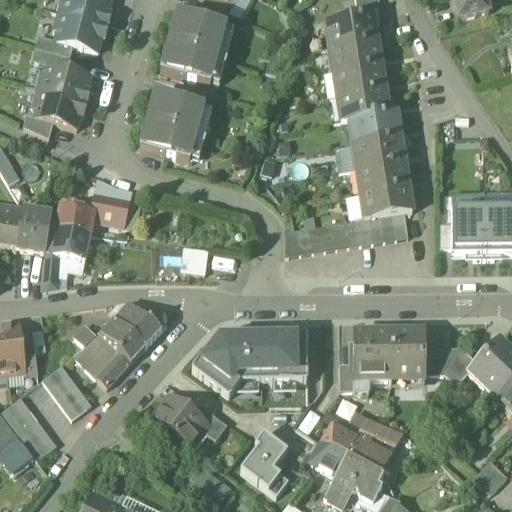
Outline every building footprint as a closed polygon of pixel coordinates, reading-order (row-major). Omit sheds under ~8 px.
[(96,0),(66,0),(66,2),(62,1),(57,19),(107,32),(109,26),(106,25),(112,4),(96,0)] [(226,7),(213,0),(206,0),(200,12),(227,20),(233,10),(227,6),(226,7)] [(376,0),(370,0),(354,3),(358,25),(372,23),(380,22),(376,0)] [(483,0),(451,0),(458,26),(488,19),(483,0)] [(107,32),(57,19),(52,36),(56,37),(54,46),(54,47),(72,52),(97,58),(103,37),(106,38),(107,32)] [(204,27),(175,19),(159,77),(186,84),(195,87),(209,91),(215,70),(224,73),(226,66),(217,64),(225,33),(214,30),(213,30),(204,27)] [(358,25),(325,30),(329,56),(376,48),(372,23),(358,25)] [(72,52),(54,47),(54,46),(38,41),(34,54),(69,63),(72,52)] [(376,48),(329,56),(333,79),(333,80),(380,72),(376,48)] [(69,63),(34,54),(31,66),(47,71),(47,70),(66,75),(69,63)] [(66,75),(47,70),(47,71),(45,79),(41,78),(36,96),(86,109),(88,103),(85,102),(91,82),(66,75)] [(380,72),(333,80),(333,79),(320,81),(324,107),(337,105),(337,104),(384,97),(380,72)] [(86,109),(36,96),(31,114),(35,115),(33,123),(33,124),(52,129),(76,136),(82,115),(85,115),(86,109)] [(384,97),(337,104),(337,105),(340,129),(348,128),(388,121),(384,97)] [(182,109),(172,106),(153,100),(138,154),(165,162),(165,161),(175,164),(189,168),(194,149),(203,152),(205,145),(195,143),(203,114),(182,108),(182,109)] [(388,121),(348,128),(352,152),(400,145),(396,120),(388,121)] [(52,129),(33,124),(33,123),(25,121),(22,133),(48,145),(52,129)] [(400,145),(352,152),(356,177),(403,169),(400,145)] [(13,175),(0,154),(0,178),(2,181),(13,175)] [(407,194),(403,169),(356,177),(360,201),(407,194)] [(13,175),(2,181),(7,191),(18,185),(13,175)] [(130,199),(113,195),(113,193),(110,193),(110,192),(97,189),(95,201),(128,208),(130,199)] [(407,194),(360,201),(363,226),(367,226),(379,224),(391,222),(403,220),(411,219),(407,194)] [(128,208),(95,201),(92,217),(91,225),(123,231),(128,208)] [(21,214),(0,210),(0,251),(13,253),(15,254),(21,214)] [(92,217),(61,211),(59,222),(57,233),(89,239),(91,225),(92,217)] [(51,218),(21,214),(15,254),(43,259),(44,258),(50,221),(51,218)] [(511,214),(483,215),(484,266),(494,266),(494,261),(511,261),(511,214)] [(472,266),(484,266),(483,215),(451,215),(451,230),(451,255),(451,261),(472,261),(472,266)] [(403,220),(391,222),(395,245),(407,244),(403,220)] [(59,222),(50,221),(44,258),(46,258),(43,282),(42,296),(66,292),(66,283),(56,282),(57,261),(52,260),(57,233),(59,222)] [(391,222),(379,224),(383,247),(395,245),(391,222)] [(379,224),(367,226),(371,249),(383,247),(379,224)] [(371,249),(367,226),(363,226),(356,228),(359,251),(371,249)] [(356,228),(344,229),(347,253),(359,251),(356,228)] [(344,229),(332,231),(336,255),(347,253),(344,229)] [(451,255),(451,230),(440,230),(440,255),(451,255)] [(332,231),(320,233),(324,257),(336,255),(332,231)] [(89,239),(57,233),(52,260),(57,261),(84,266),(89,239)] [(320,233),(308,235),(312,258),(324,257),(320,233)] [(308,235),(296,237),(299,260),(312,258),(308,235)] [(296,237),(284,239),(284,263),(299,260),(296,237)] [(208,257),(185,254),(182,276),(205,279),(208,257)] [(147,326),(129,309),(114,325),(144,352),(161,335),(149,324),(147,326)] [(160,319),(153,319),(149,324),(161,335),(165,330),(164,323),(160,319)] [(144,352),(114,325),(100,340),(118,358),(129,369),(144,352)] [(18,330),(0,332),(6,381),(23,378),(24,378),(21,349),(18,330)] [(94,341),(85,332),(74,343),(83,352),(94,342),(94,341)] [(42,335),(32,336),(34,357),(45,355),(42,335)] [(100,340),(97,338),(94,341),(94,342),(83,352),(72,361),(95,383),(118,358),(100,340)] [(217,342),(190,376),(228,405),(240,389),(307,388),(306,340),(256,341),(257,346),(230,347),(230,341),(217,342)] [(424,354),(424,340),(388,341),(389,387),(424,387),(424,354)] [(389,387),(388,341),(352,342),(353,372),(354,388),(368,387),(389,387)] [(477,368),(464,381),(465,382),(494,410),(511,391),(511,358),(498,345),(477,368)] [(33,348),(21,349),(24,378),(23,378),(23,381),(37,379),(33,348)] [(462,352),(424,354),(425,381),(444,380),(445,379),(462,352)] [(462,352),(445,379),(456,391),(465,382),(464,381),(477,368),(462,352)] [(118,358),(95,383),(106,393),(129,369),(118,358)] [(90,410),(60,372),(41,385),(70,425),(90,410)] [(353,372),(339,372),(340,398),(368,398),(368,387),(354,388),(353,372)] [(511,391),(494,410),(508,424),(511,420),(511,391)] [(191,419),(169,402),(152,425),(189,453),(201,436),(206,430),(191,419)] [(56,451),(18,403),(0,418),(37,467),(56,451)] [(226,431),(198,410),(191,419),(206,430),(201,436),(215,447),(226,431)] [(354,418),(343,438),(355,445),(359,438),(366,424),(354,418)] [(0,457),(17,444),(0,422),(0,457)] [(400,439),(366,424),(359,438),(393,453),(400,439)] [(146,444),(130,430),(114,449),(131,463),(146,444)] [(343,438),(333,432),(321,453),(323,453),(344,465),(354,446),(355,445),(343,438)] [(257,455),(240,477),(275,504),(288,488),(273,476),(287,459),(263,440),(253,452),(257,455)] [(17,444),(0,457),(0,461),(3,466),(22,452),(17,444)] [(387,464),(354,446),(344,465),(377,482),(387,464)] [(131,464),(112,450),(103,461),(122,476),(131,464)] [(3,466),(2,467),(12,480),(32,465),(22,451),(22,452),(3,466)] [(318,460),(315,458),(308,471),(334,484),(344,465),(323,453),(318,460)] [(334,484),(332,486),(333,487),(323,505),(326,506),(326,505),(337,511),(342,511),(350,498),(360,495),(361,499),(355,509),(359,511),(377,511),(385,502),(379,498),(381,495),(378,493),(382,485),(377,482),(344,465),(334,484)] [(229,495),(193,466),(179,483),(216,511),(229,495)] [(489,467),(472,484),(490,501),(506,483),(489,467)] [(112,500),(96,493),(86,511),(114,511),(108,509),(112,500)] [(396,508),(385,501),(385,502),(377,511),(398,511),(396,508)]
